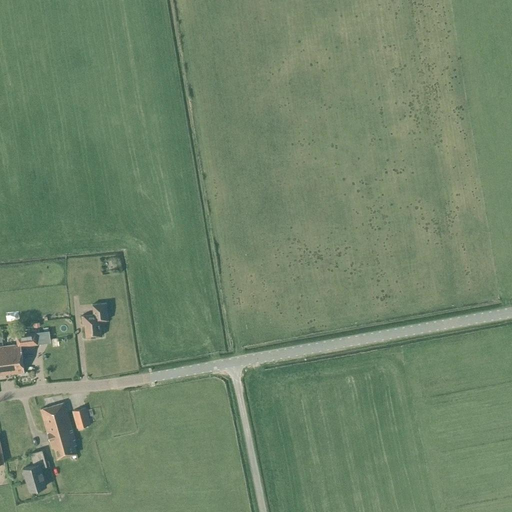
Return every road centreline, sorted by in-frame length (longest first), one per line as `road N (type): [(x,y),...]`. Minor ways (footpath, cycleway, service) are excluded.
road 1 (unclassified): [(511,314),(232,363)]
road 2 (unclassified): [(0,398),(151,377)]
road 3 (unclassified): [(264,511),(232,363)]
